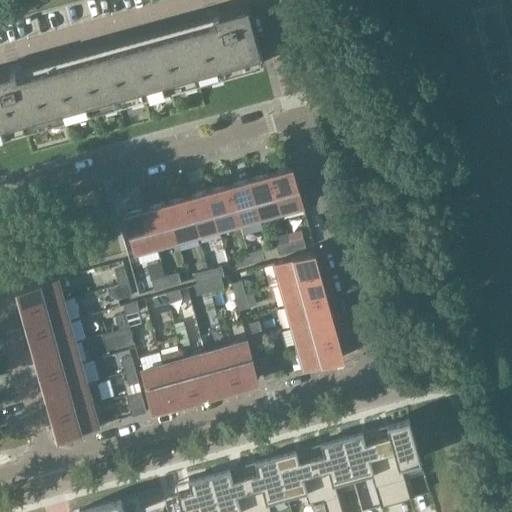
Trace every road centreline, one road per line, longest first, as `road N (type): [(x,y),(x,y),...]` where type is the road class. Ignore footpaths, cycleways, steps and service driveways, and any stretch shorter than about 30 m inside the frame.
road 1 (residential): [(0,200),(302,115),(373,371),(46,462)]
road 2 (residential): [(0,298),(46,462)]
